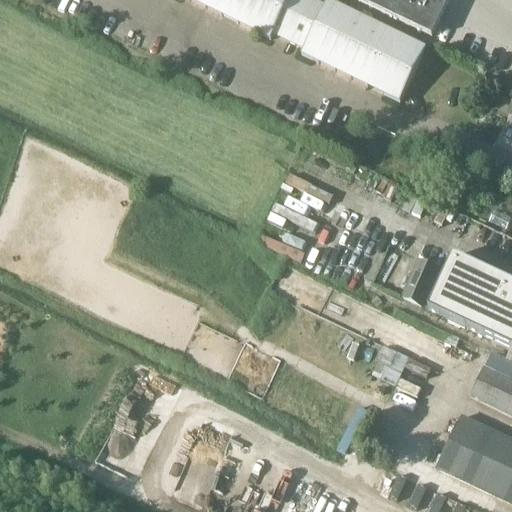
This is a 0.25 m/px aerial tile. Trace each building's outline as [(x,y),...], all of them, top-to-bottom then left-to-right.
[(184,0),(270,42),(273,37),(304,52),(301,57),(400,105),(426,51),(328,3),(325,8),(307,0),(184,0)] [(431,39),(449,1),(447,0),(359,0),(358,4),(431,39)] [(511,284),(453,256),(427,311),(511,351),(511,284)] [(421,310),(438,272),(418,263),(401,301),(421,310)] [(511,421),(511,385),(484,372),(470,401),(511,421)] [(447,448),(435,473),(487,498),(511,509),(511,446),(460,421),(447,448)] [(234,469),(238,460),(227,456),(223,464),(234,469)]
